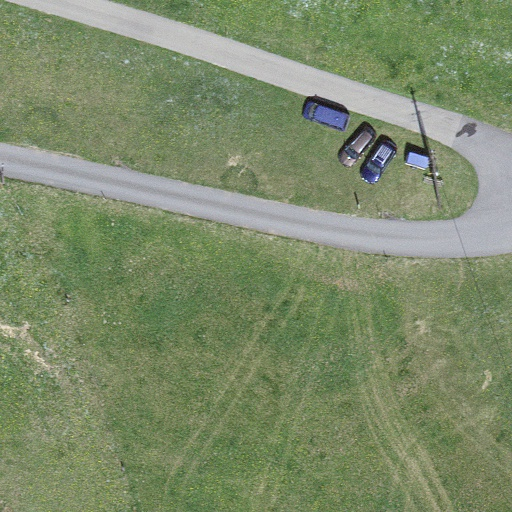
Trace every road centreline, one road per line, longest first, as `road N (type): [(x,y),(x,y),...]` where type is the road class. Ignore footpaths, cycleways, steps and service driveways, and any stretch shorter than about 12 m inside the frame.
road 1 (track): [(511,224),(415,235),(0,151)]
road 2 (track): [(511,147),(451,117),(60,0)]
